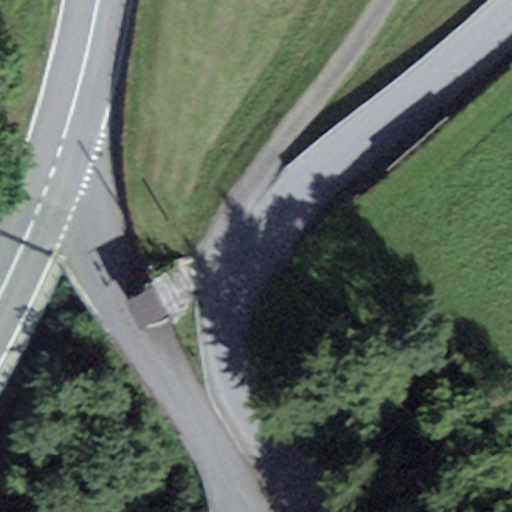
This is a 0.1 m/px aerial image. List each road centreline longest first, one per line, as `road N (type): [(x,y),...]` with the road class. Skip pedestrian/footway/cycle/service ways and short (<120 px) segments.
road 1 (unclassified): [(303,511),(227,377),(223,316),(246,261),(328,165),(511,20)]
road 2 (unclassified): [(241,511),(181,399),(39,187)]
road 3 (secondary): [(86,0),(39,187)]
